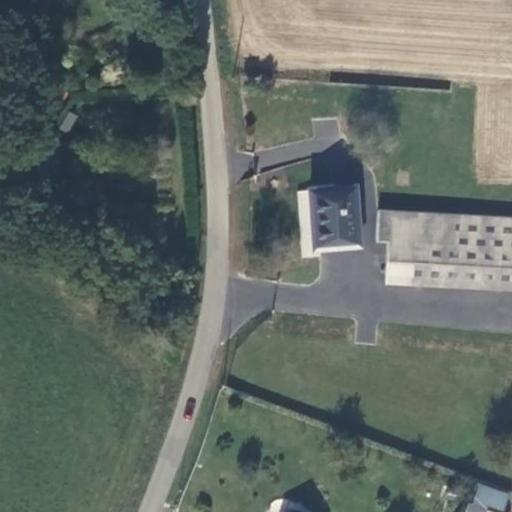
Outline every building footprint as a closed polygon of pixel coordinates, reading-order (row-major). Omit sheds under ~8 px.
[(33,151),(42,157),(55,137),(46,132),(33,151)] [(55,137),(42,157),(48,161),(44,168),(56,176),(73,149),(55,137)] [(317,214),(320,251),(359,248),(355,188),(309,192),(310,214),(317,214)] [(511,218),(375,211),(374,242),(386,243),(383,284),(511,290),(511,218)] [(479,489),(471,510),(476,511),(502,511),(507,499),(479,489)]
